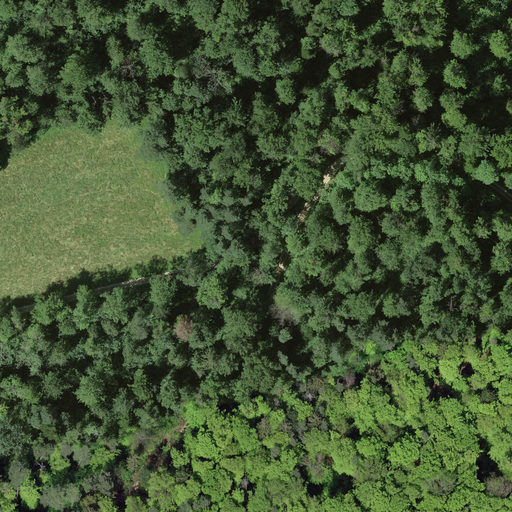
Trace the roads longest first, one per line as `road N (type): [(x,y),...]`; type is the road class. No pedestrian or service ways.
road 1 (track): [(91,511),(160,460),(230,375),(295,222),(350,154),(416,146),(511,201)]
road 2 (track): [(335,166),(236,253),(0,315)]
